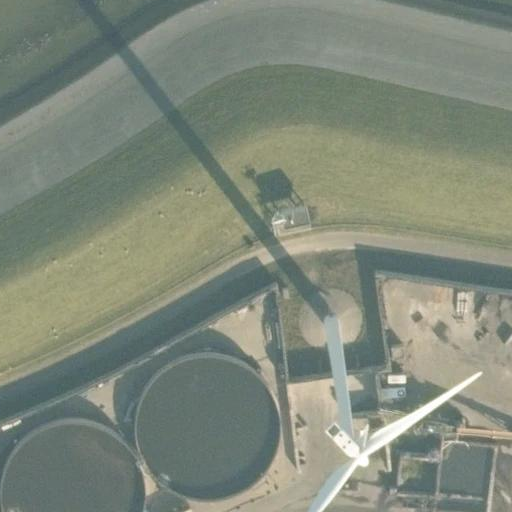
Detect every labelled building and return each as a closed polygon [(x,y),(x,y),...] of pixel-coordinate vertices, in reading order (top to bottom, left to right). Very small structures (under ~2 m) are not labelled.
[(304,200),(279,205),(282,219),(307,214),(304,200)] [(271,439),(274,405),(251,368),(235,357),(193,353),(171,367),(161,381),(160,393),(150,406),(154,411),(152,427),(155,431),(188,455),(182,462),(194,463),(197,461),(215,463),(225,480),(227,477),(257,458),(271,439)] [(29,432),(28,511),(130,511),(132,456),(105,455),(105,433),(29,432)] [(494,509),(495,441),(448,440),(448,487),(459,487),(459,508),(494,509)] [(405,453),(402,485),(431,487),(434,456),(405,453)]
